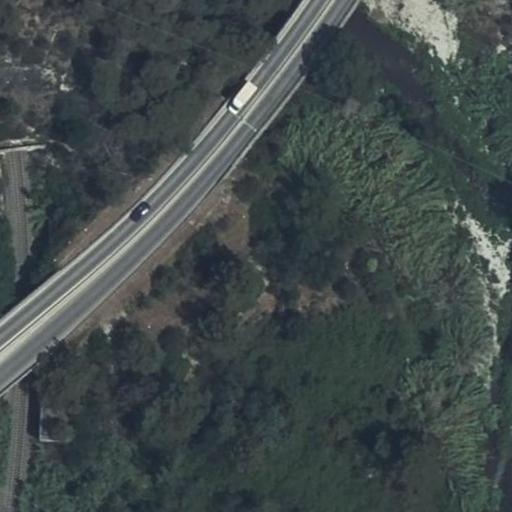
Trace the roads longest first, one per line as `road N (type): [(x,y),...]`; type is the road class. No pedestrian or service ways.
road 1 (primary): [(0,373),(164,221),(346,0)]
road 2 (primary): [(323,0),(153,204),(0,337)]
